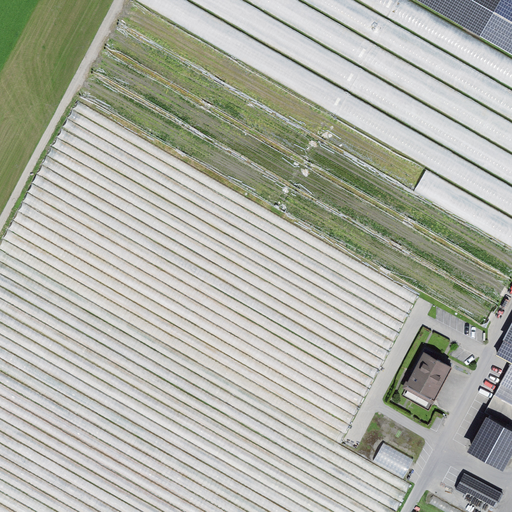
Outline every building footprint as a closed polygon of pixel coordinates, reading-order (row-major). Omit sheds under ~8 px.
[(511,0),(421,0),(511,51),(511,0)] [(117,96),(122,85),(94,71),(83,94),(131,117),(134,111),(127,107),(129,102),(117,96)] [(355,431),(416,290),(404,284),(401,287),(394,278),(389,278),(393,283),(387,283),(387,276),(381,290),(376,290),(376,266),(353,255),(352,317),(358,319),(376,319),(376,328),(391,334),(388,342),(377,342),(377,350),(370,347),(370,354),(375,359),(367,359),(367,366),(362,370),(366,374),(359,380),(369,391),(358,386),(355,386),(355,431)] [(511,318),(493,353),(510,362),(484,411),(486,412),(511,425),(511,318)] [(453,364),(424,349),(408,379),(406,379),(402,386),(405,388),(401,396),(428,410),(453,364)] [(511,425),(486,412),(467,447),(503,467),(511,450),(511,425)] [(377,460),(410,474),(418,454),(386,440),(377,460)] [(357,474),(356,474),(356,511),(397,511),(411,482),(399,476),(404,476),(381,466),(382,473),(380,476),(380,485),(357,474)] [(504,493),(464,473),(456,489),(466,494),(468,492),(497,507),(504,493)]
